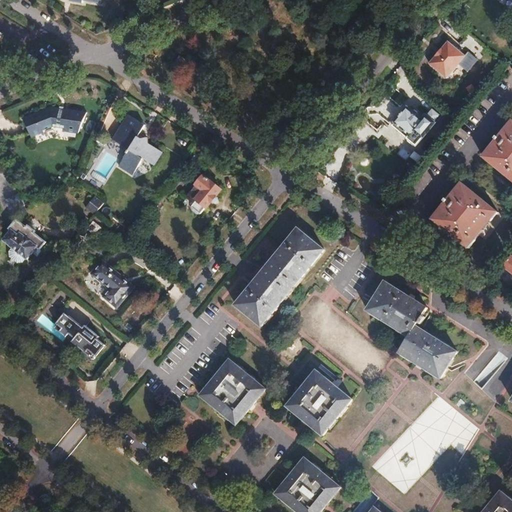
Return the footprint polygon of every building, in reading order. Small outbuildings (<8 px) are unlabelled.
[(447,43),(429,65),(447,79),(458,65),(468,72),(477,61),(468,53),(465,57),(447,43)] [(181,57),(174,65),(183,72),(190,64),(181,57)] [(50,108),(23,119),(31,138),(43,133),(43,131),(53,127),(65,129),(65,132),(79,134),(87,113),(50,108)] [(407,108),(392,126),(408,139),(407,142),(413,147),(415,146),(415,145),(417,147),(442,116),(433,108),(422,120),(418,117),(418,114),(415,112),(413,112),(407,108)] [(129,114),(113,139),(130,149),(120,165),(133,174),(144,158),(154,165),(162,152),(138,136),(145,125),(129,114)] [(511,120),(482,156),(511,180),(511,120)] [(415,151),(411,157),(421,164),(425,159),(415,151)] [(93,174),(107,182),(119,159),(106,152),(93,174)] [(199,183),(187,198),(194,203),(190,209),(200,217),(222,189),(212,181),(211,183),(204,177),(203,178),(201,176),(196,182),(199,183)] [(461,182),(432,218),(469,249),(498,213),(461,182)] [(96,196),(86,208),(94,215),(104,203),(96,196)] [(13,231),(5,241),(14,248),(11,253),(12,258),(18,263),(23,262),(24,263),(27,259),(28,260),(38,247),(31,242),(33,239),(26,234),(29,231),(25,228),(27,226),(18,219),(10,229),(13,231)] [(94,221),(88,229),(98,238),(105,230),(94,221)] [(250,287),(235,305),(261,327),(324,251),(298,229),(283,247),(250,287)] [(511,256),(502,267),(511,275),(511,256)] [(104,262),(93,274),(111,289),(104,297),(117,308),(135,288),(104,262)] [(386,282),(368,310),(410,336),(400,352),(432,373),(442,379),(459,352),(417,326),(428,308),(406,294),(386,282)] [(96,356),(105,345),(97,339),(99,337),(85,325),(83,327),(68,316),(67,318),(58,328),(57,330),(66,337),(69,333),(79,342),(77,346),(86,353),(88,349),(96,356)] [(88,349),(86,353),(93,359),(96,356),(88,349)] [(230,360),(200,396),(236,426),(250,409),(266,390),(230,360)] [(317,371),(287,407),(304,421),(323,437),(352,401),(317,371)] [(291,475),(275,494),(296,511),(321,511),(341,488),(305,459),(291,475)] [(511,511),(511,499),(502,492),(485,511),(511,511)]
